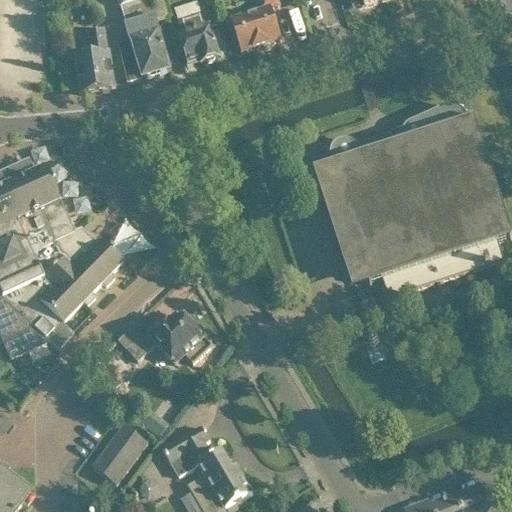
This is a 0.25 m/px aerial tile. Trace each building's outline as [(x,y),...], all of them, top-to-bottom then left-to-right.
[(118,0),(121,9),(127,39),(124,40),(125,46),(120,47),(124,67),(128,87),(171,74),(165,55),(156,23),(149,2),(148,0),(118,0)] [(220,26),(211,0),(196,0),(198,5),(175,12),(183,37),(176,40),(179,51),(183,50),(189,67),(201,63),(202,66),(221,60),(210,29),(220,26)] [(277,0),(258,0),(263,15),(232,24),(242,57),(282,44),(272,12),(280,9),(277,0)] [(351,0),(352,2),(358,0),(361,0),(365,10),(382,5),(380,0),(389,0),(351,0)] [(71,10),(51,13),(53,23),(73,21),(71,10)] [(77,61),(82,97),(114,92),(109,56),(108,56),(104,31),(88,34),(91,59),(77,61)] [(384,285),(390,303),(505,265),(499,246),(510,242),(511,244),(511,243),(511,237),(475,125),(468,127),(466,121),(462,114),(458,111),(453,110),(448,110),(442,113),(407,128),(405,131),(404,135),(360,151),(355,146),(350,144),(344,144),(339,146),(334,150),(332,154),(331,157),(334,167),(378,286),(384,285)] [(0,297),(1,299),(2,303),(49,345),(57,353),(58,354),(59,352),(73,338),(62,327),(84,306),(87,309),(95,301),(92,298),(103,286),(106,290),(114,281),(111,278),(122,266),(99,244),(95,247),(80,232),(74,235),(43,170),(33,175),(0,189),(0,297)] [(1,299),(0,299),(0,341),(2,347),(10,364),(49,345),(2,303),(1,299)] [(194,367),(198,364),(212,350),(183,319),(179,323),(174,318),(160,332),(147,319),(119,345),(138,366),(156,349),(177,369),(187,360),(194,367)] [(125,430),(94,473),(117,490),(129,474),(149,448),(141,442),(125,430)] [(202,431),(163,454),(179,482),(200,470),(206,480),(189,490),(202,511),(229,511),(254,497),(237,469),(233,472),(223,455),(214,460),(206,447),(211,445),(202,431)] [(0,511),(16,511),(28,496),(0,475),(0,511)] [(456,499),(461,511),(490,511),(481,489),(456,499)] [(430,504),(433,511),(461,511),(456,499),(432,509),(430,504)]
